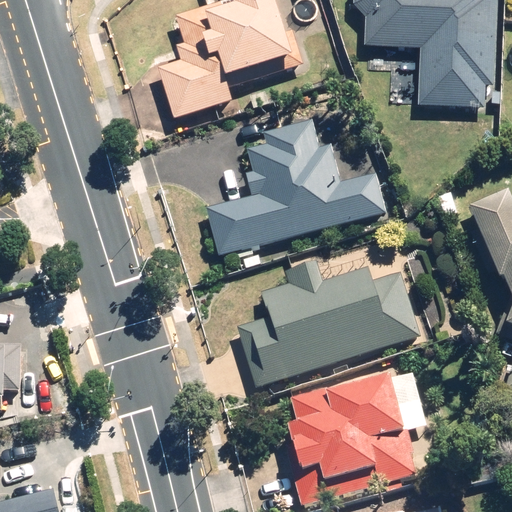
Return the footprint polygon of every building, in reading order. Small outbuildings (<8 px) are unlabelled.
[(158,80),(174,125),(230,106),(224,88),(291,65),(268,0),(226,0),(228,4),(173,23),(182,50),(173,53),(180,72),(158,80)] [(495,90),(498,0),(350,0),(350,3),(354,14),(365,21),(364,52),(418,54),(416,112),(485,115),(486,90),(495,90)] [(207,214),(220,259),(386,215),(376,178),(337,188),(327,151),(318,153),(311,125),(258,139),(261,150),(245,154),(252,181),(242,184),(248,203),(207,214)] [(511,210),(506,197),(466,215),(497,297),(490,342),(511,346),(511,210)] [(234,341),(253,397),(422,340),(401,279),(372,289),(366,272),(321,288),(315,269),(281,281),(285,293),(255,304),(264,331),(234,341)] [(0,414),(17,416),(22,351),(0,349),(0,414)] [(511,364),(510,364),(501,399),(511,402),(511,364)] [(424,432),(411,380),(334,399),(333,396),(288,408),(294,432),(280,435),(299,511),(307,511),(415,485),(403,437),(424,432)] [(0,511),(58,511),(54,495),(0,509),(0,511)]
